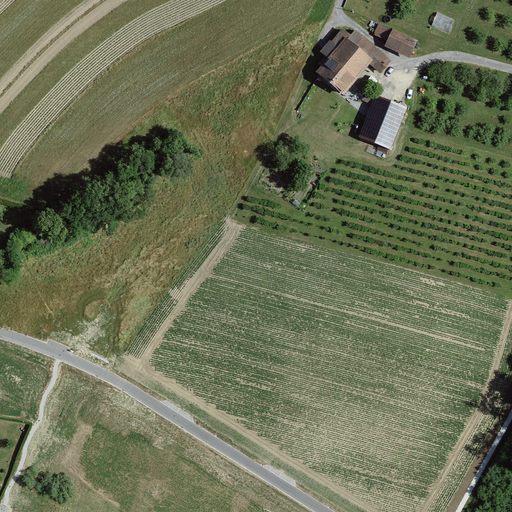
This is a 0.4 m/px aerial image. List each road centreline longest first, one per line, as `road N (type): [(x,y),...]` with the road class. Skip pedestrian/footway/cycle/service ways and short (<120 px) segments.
road 1 (residential): [(325,511),(111,377),(0,332)]
road 2 (track): [(511,68),(445,51),(385,88)]
